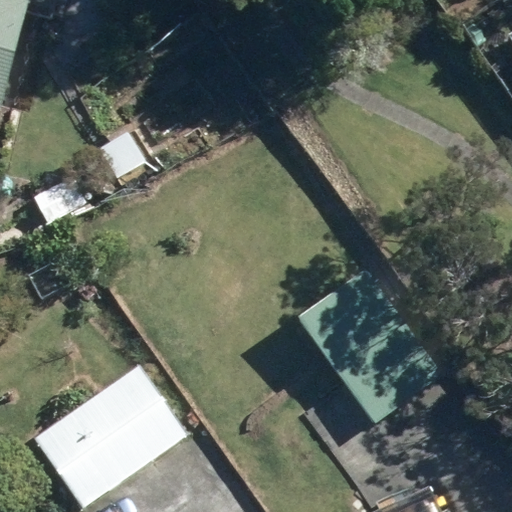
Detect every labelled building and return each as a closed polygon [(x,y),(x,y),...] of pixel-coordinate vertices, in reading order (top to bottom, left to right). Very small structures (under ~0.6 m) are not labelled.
[(0,0),(0,100),(17,105),(44,0),(0,0)] [(109,149),(125,178),(153,162),(137,134),(109,149)] [(36,201),(51,228),(92,205),(77,178),(36,201)] [(285,329),(362,435),(429,388),(354,280),(285,329)] [(48,438),(95,506),(201,431),(154,363),(48,438)] [(436,511),(433,503),(413,511),(436,511)]
